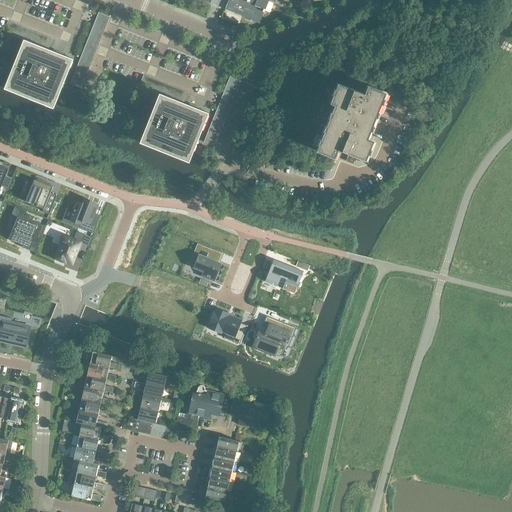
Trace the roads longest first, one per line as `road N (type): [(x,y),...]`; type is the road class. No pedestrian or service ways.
road 1 (residential): [(407,103),(388,149),(351,179),(318,183),(246,170),(225,147),(259,47)]
road 2 (residential): [(227,39),(203,91),(103,52),(124,0)]
road 3 (residential): [(132,200),(0,147)]
road 4 (residential): [(37,499),(49,367)]
road 5 (residential): [(67,294),(101,281),(132,200)]
